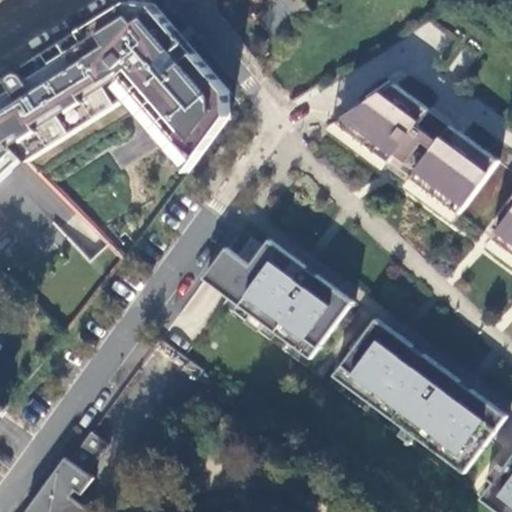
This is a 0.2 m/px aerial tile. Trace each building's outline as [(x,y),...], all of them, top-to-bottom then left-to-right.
[(12,74),(0,82),(0,134),(23,162),(130,95),(190,174),(233,115),(233,91),(158,0),(116,0),(97,14),(70,33),(39,55),(12,74)] [(284,0),(303,24),(313,11),(304,0),(284,0)] [(432,110),(396,83),(365,104),(338,122),(391,162),(400,168),(462,215),(463,213),(501,161),(464,134),(432,110)] [(0,182),(23,162),(0,134),(0,182)] [(511,217),(495,240),(511,252),(511,217)] [(230,247),(207,278),(231,296),(314,358),(356,301),(272,239),(266,248),(254,239),(241,255),(230,247)] [(379,318),(336,375),(468,472),(510,416),(379,318)] [(84,497),(97,481),(91,476),(97,468),(113,447),(97,435),(75,464),(69,459),(28,511),(91,511),(74,498),(78,492),(84,497)] [(496,481),(484,498),(502,511),(511,511),(511,459),(506,468),(500,464),(490,476),(496,481)] [(74,498),(91,511),(93,511),(97,507),(92,502),(84,497),(78,492),(74,498)]
